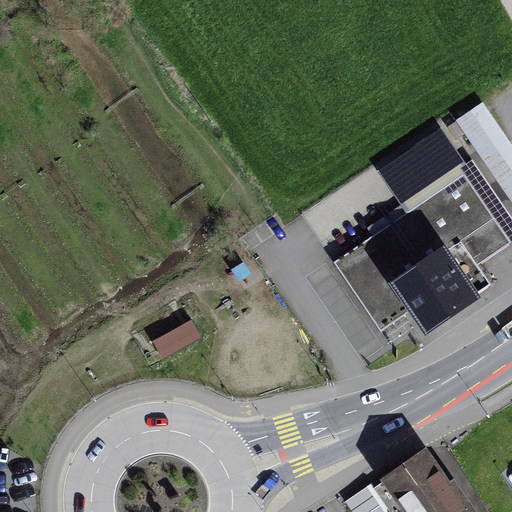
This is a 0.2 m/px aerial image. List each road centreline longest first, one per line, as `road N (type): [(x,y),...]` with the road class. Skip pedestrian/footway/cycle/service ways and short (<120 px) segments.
road 1 (primary): [(373,421),(331,420),(205,446)]
road 2 (primary): [(205,446),(164,430),(121,442),(94,477),(91,511)]
road 3 (primary): [(232,504),(344,449),(373,421)]
road 4 (primary): [(373,421),(511,338)]
